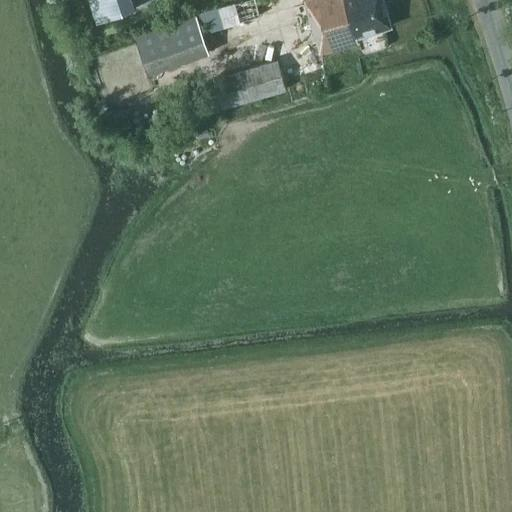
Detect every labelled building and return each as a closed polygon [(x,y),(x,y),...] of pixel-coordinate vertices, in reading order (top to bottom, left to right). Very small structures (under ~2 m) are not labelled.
[(88,0),(96,20),(136,6),(133,0),(88,0)] [(204,28),(259,14),(255,0),(239,0),(200,12),(204,28)] [(391,25),(383,0),(304,0),(319,52),(358,41),(356,35),(391,25)] [(149,74),(209,53),(195,13),(135,33),(149,74)] [(220,106),(285,88),(277,58),(212,76),(220,106)]
